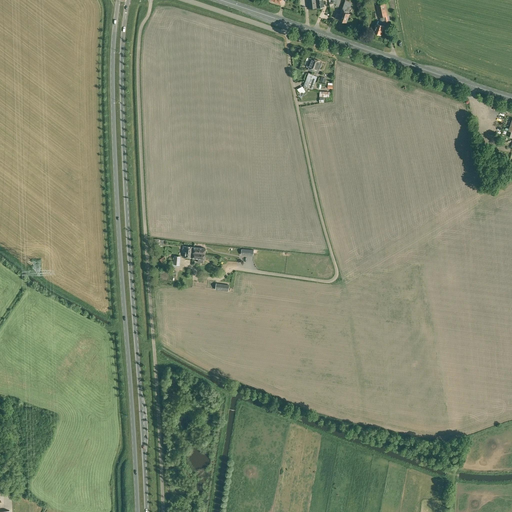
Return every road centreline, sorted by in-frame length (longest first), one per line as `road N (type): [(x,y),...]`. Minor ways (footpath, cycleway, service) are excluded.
road 1 (primary): [(146,511),(122,110),(128,0)]
road 2 (primary): [(118,0),(113,115),(136,511)]
road 3 (unclassified): [(511,109),(283,33)]
road 4 (primary): [(511,98),(287,23)]
